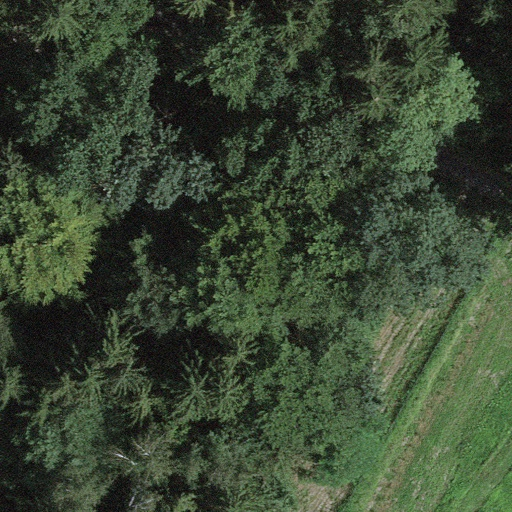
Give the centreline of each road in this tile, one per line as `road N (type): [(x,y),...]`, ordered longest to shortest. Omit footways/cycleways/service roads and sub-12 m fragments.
road 1 (track): [(511,208),(158,0)]
road 2 (track): [(0,111),(43,77),(196,17),(209,0)]
